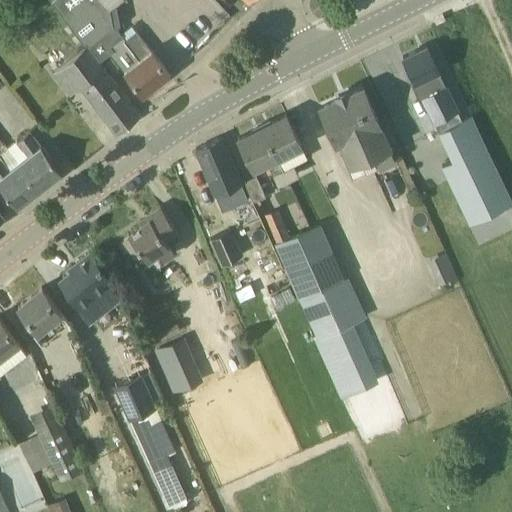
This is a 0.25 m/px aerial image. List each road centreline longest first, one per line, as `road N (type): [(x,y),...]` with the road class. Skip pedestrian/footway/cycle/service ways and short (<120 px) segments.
road 1 (secondary): [(0,265),(152,148),(300,64)]
road 2 (secondary): [(300,64),(431,0)]
